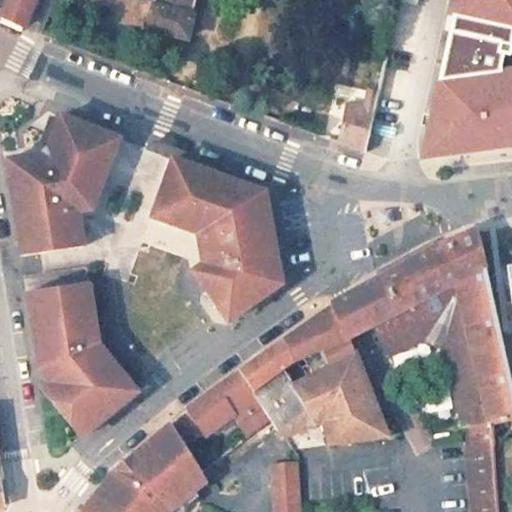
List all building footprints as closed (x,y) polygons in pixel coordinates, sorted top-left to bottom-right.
[(6,0),(0,15),(0,17),(22,27),(33,0),(6,0)] [(152,0),(151,6),(149,6),(143,31),(181,41),(191,0),(152,0)] [(396,0),(376,95),(363,153),(393,163),(394,163),(402,126),(416,64),(418,64),(424,36),(413,33),(420,0),(396,0)] [(430,0),(426,19),(440,22),(445,0),(430,0)] [(511,0),(454,0),(443,59),(497,69),(501,56),(507,57),(509,47),(511,47),(511,0)] [(424,146),(432,158),(511,147),(511,70),(508,71),(497,69),(443,59),(424,146)] [(338,144),(363,153),(376,95),(366,93),(362,108),(345,106),(338,144)] [(117,139),(58,118),(51,136),(46,152),(38,156),(3,161),(10,200),(13,222),(19,258),(81,249),(75,214),(89,212),(117,139)] [(432,158),(424,146),(422,159),(432,158)] [(260,194),(169,159),(147,216),(201,238),(211,259),(192,273),(227,323),(281,285),(260,194)] [(377,214),(379,227),(394,224),(391,210),(377,214)] [(334,304),(347,339),(370,328),(381,358),(419,344),(441,349),(456,410),(483,403),(488,423),(511,417),(511,396),(500,343),(496,328),(474,230),(428,248),(329,302),(330,306),(334,304)] [(40,389),(54,407),(81,440),(136,393),(86,335),(93,329),(86,284),(25,295),(37,372),(47,383),(40,389)] [(276,429),(278,428),(303,408),(290,387),(305,379),(295,361),(319,350),(326,368),(353,354),(347,339),(334,304),(330,306),(238,371),(269,419),(276,429)] [(328,444),(385,437),(379,421),(353,354),(326,368),(305,379),(290,387),(303,408),(278,428),(284,438),(314,425),(322,423),(328,444)] [(269,419),(238,371),(186,408),(206,436),(235,414),(248,436),(269,419)] [(394,419),(379,421),(385,437),(398,435),(394,419)] [(494,511),(492,481),(489,446),(488,423),(469,426),(473,482),(475,511),(494,511)] [(111,473),(82,511),(168,511),(169,511),(206,480),(202,472),(170,424),(111,473)] [(469,426),(459,427),(465,511),(475,511),(473,482),(469,426)] [(270,465),(272,511),(300,511),(297,463),(270,465)]
